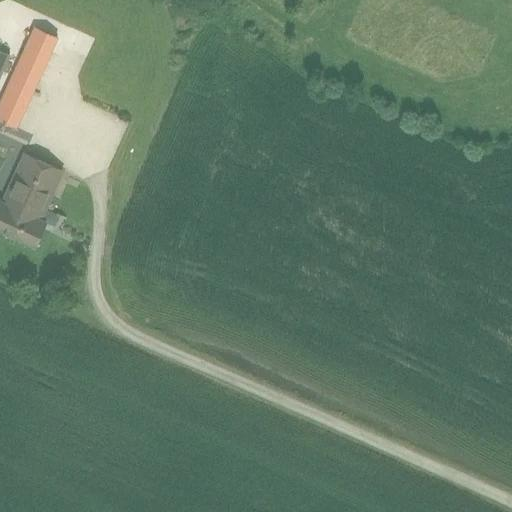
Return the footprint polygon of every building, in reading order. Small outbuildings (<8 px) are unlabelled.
[(86,37),(103,44),(114,17),(97,10),(86,37)] [(34,26),(0,102),(0,120),(16,127),(57,36),(34,26)] [(0,49),(0,74),(10,54),(0,49)] [(0,201),(0,202),(45,223),(46,223),(39,220),(62,171),(25,154),(3,203),(0,201)] [(45,223),(0,202),(0,229),(35,246),(45,223)]
